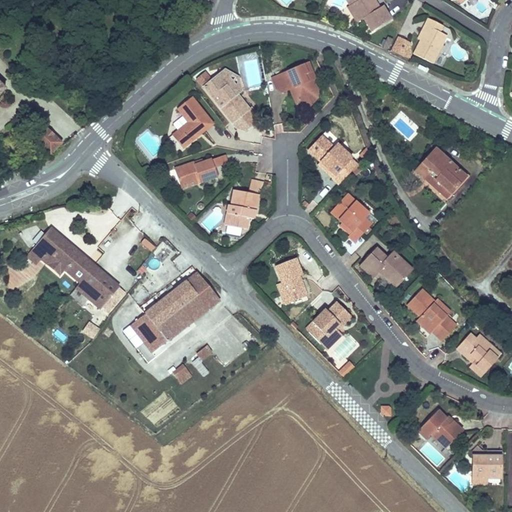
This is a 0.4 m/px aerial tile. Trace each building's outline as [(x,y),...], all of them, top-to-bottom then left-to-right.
[(375,0),(345,0),(349,6),(348,6),(357,22),(363,18),(370,31),(390,19),(383,6),(379,7),(375,0)] [(170,45),(203,11),(195,3),(162,37),(170,45)] [(426,27),(418,40),(410,53),(428,64),(445,36),(438,32),(441,27),(426,19),(423,25),(426,27)] [(426,27),(423,25),(415,39),(418,40),(426,27)] [(140,69),(131,63),(127,69),(134,75),(140,69)] [(287,86),(295,104),(295,106),(308,107),(318,95),(315,88),(313,81),(315,80),(308,63),(286,72),(271,76),(275,85),(283,91),(287,86)] [(219,70),(219,73),(227,81),(222,87),(227,92),(230,90),(234,95),(240,90),(234,75),(220,69),(219,70)] [(194,80),(237,130),(244,131),(252,123),(243,113),(247,109),(234,95),(230,90),(227,92),(222,87),(227,81),(219,73),(210,81),(202,73),(194,80)] [(188,121),(174,134),(185,146),(205,128),(203,126),(211,119),(189,95),(176,108),(188,121)] [(243,113),(252,123),(253,121),(254,118),(254,114),(253,112),(251,109),(249,107),(247,109),(243,113)] [(277,133),(283,132),(282,124),(275,125),(277,133)] [(58,142),(40,125),(30,136),(32,139),(29,143),(38,152),(42,148),(46,152),(53,148),(58,142)] [(361,170),(355,165),(335,146),(332,148),(320,137),(308,150),(320,160),(329,169),(325,172),(333,180),(338,184),(349,171),(355,176),(361,170)] [(362,160),(368,154),(365,148),(358,156),(362,160)] [(466,179),(434,152),(413,176),(423,184),(427,179),(450,199),(466,179)] [(201,159),(175,167),(179,183),(180,187),(200,182),(216,177),(214,168),(228,164),(226,156),(212,160),(202,162),(201,159)] [(329,169),(320,160),(316,164),(325,172),(329,169)] [(248,193),(233,191),(230,204),(228,204),(224,226),(247,230),(249,219),(253,220),(258,195),(263,183),(252,180),(248,193)] [(369,215),(347,195),(331,213),(342,223),(353,233),(349,237),(355,243),(371,225),(365,220),(369,215)] [(353,233),(342,223),(338,227),(349,237),(353,233)] [(87,258),(50,227),(25,257),(35,265),(40,260),(59,276),(63,271),(71,277),(87,258)] [(156,249),(144,239),(140,243),(152,253),(156,249)] [(168,240),(161,245),(172,259),(178,254),(168,240)] [(379,243),(375,247),(386,257),(390,252),(379,243)] [(394,289),(410,270),(390,252),(385,259),(374,249),(357,268),(372,281),(377,275),(394,289)] [(119,286),(87,258),(71,277),(78,284),(74,289),(99,310),(100,309),(105,313),(123,291),(118,287),(119,286)] [(281,281),(289,301),(306,294),(299,275),(302,274),(297,259),(276,267),(281,281)] [(156,270),(145,261),(135,271),(145,281),(156,270)] [(219,301),(195,271),(184,280),(184,279),(142,312),(144,314),(128,326),(150,353),(167,340),(169,342),(219,301)] [(283,303),(289,301),(281,281),(276,283),(283,303)] [(407,306),(419,318),(415,322),(429,336),(431,334),(440,342),(456,327),(446,317),(432,305),(434,303),(421,290),(407,306)] [(432,305),(446,317),(450,313),(437,300),(434,303),(432,305)] [(325,307),(306,328),(321,342),(328,334),(331,337),(338,330),(336,329),(349,314),(334,301),(327,309),(325,307)] [(80,332),(92,340),(99,330),(87,322),(80,332)] [(328,334),(321,342),(327,348),(340,333),(338,330),(331,337),(328,334)] [(455,349),(471,363),(469,366),(481,377),(496,360),(487,352),(491,348),(478,336),(474,340),(468,335),(455,349)] [(212,352),(206,345),(196,354),(201,361),(212,352)] [(487,352),(496,360),(500,355),(491,348),(487,352)] [(202,378),(209,373),(198,358),(191,363),(202,378)] [(354,367),(349,362),(338,372),(343,377),(354,367)] [(192,376),(182,365),(171,373),(181,385),(192,376)] [(390,406),(380,406),(379,416),(390,416),(390,406)] [(436,411),(417,431),(425,439),(430,435),(445,449),(461,432),(446,418),(445,419),(436,411)] [(499,455),(472,454),(472,480),(485,480),(499,480),(499,455)]
